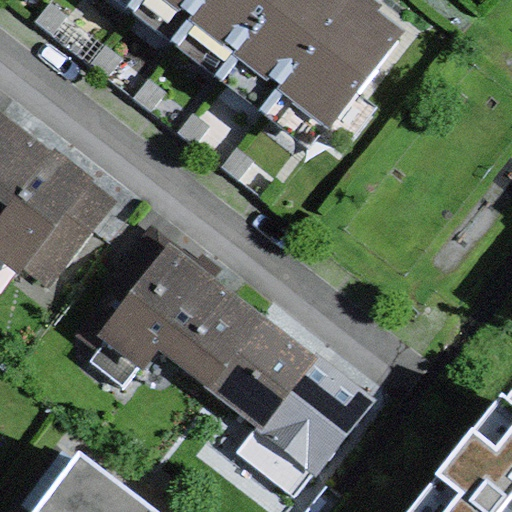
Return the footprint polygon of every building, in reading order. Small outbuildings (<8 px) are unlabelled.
[(361,0),(103,0),(309,159),(320,144),(342,164),(378,117),(360,102),(406,44),(379,21),(382,16),(361,0)] [(26,273),(52,293),(119,205),(56,154),(53,158),(0,116),(0,263),(20,281),(26,273)] [(198,262),(152,226),(73,325),(102,348),(89,365),(122,392),(138,374),(144,378),(161,359),(255,432),(237,459),(297,504),(314,480),(327,491),(383,410),(316,355),(313,360),(217,281),(223,274),(202,257),(198,262)] [(511,511),(511,415),(502,407),(419,511),(511,511)] [(144,511),(80,464),(43,511),(144,511)]
